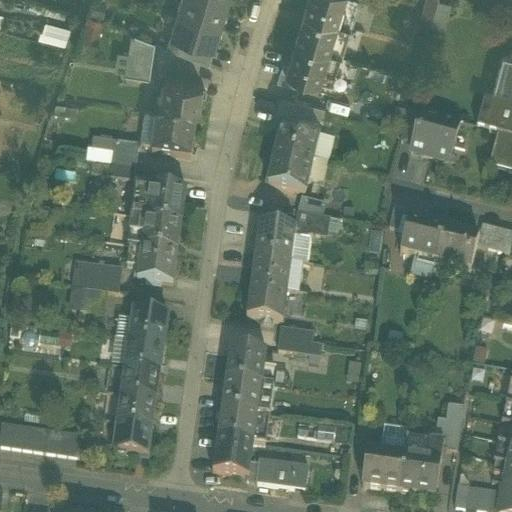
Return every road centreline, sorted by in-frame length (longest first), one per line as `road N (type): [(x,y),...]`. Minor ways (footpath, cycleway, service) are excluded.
road 1 (residential): [(271,0),(218,190),(177,504)]
road 2 (residential): [(0,477),(177,504)]
